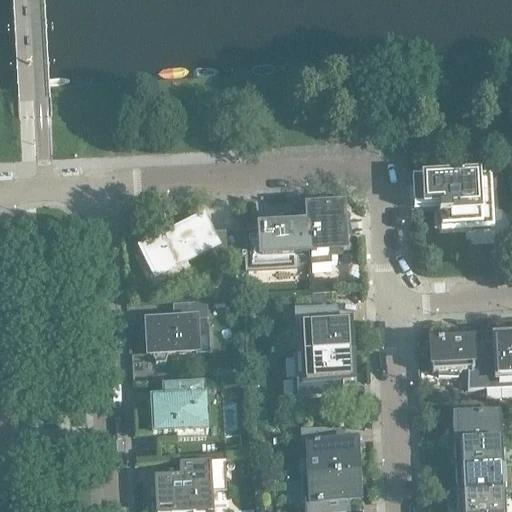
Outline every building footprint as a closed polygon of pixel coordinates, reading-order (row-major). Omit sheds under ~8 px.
[(488,178),(416,182),(417,207),(441,205),(443,227),(490,224),(488,178)] [(340,211),(306,213),(307,229),(308,229),(309,255),(310,266),(330,265),(329,254),(341,254),(341,255),(343,255),(342,234),(350,234),(346,216),(341,216),(340,211)] [(171,234),(142,249),(156,277),(211,249),(216,247),(210,235),(202,219),(180,230),(171,234)] [(262,232),(259,232),(261,260),(261,270),(294,268),(293,257),(308,256),(308,257),(309,257),(308,229),(307,230),(281,231),(280,219),(261,223),(262,232)] [(259,232),(244,233),(246,260),(261,260),(259,232)] [(244,233),(230,234),(231,261),(246,260),(244,233)] [(216,234),(210,235),(216,247),(211,249),(218,262),(231,261),(230,234),(216,234)] [(196,355),(195,330),(207,329),(205,307),(173,308),(174,324),(146,326),(148,358),(152,357),(155,366),(165,365),(168,357),(196,355)] [(313,315),(296,316),(297,330),(301,330),(303,357),(348,355),(347,326),(336,327),(334,314),(313,315)] [(493,344),(482,344),(482,346),(483,346),(483,349),(482,349),(485,392),(511,390),(511,336),(493,337),(493,344)] [(436,348),(430,348),(431,375),(437,375),(438,379),(457,380),(457,374),(468,374),(467,380),(467,393),(485,392),(482,349),(481,349),(470,349),(470,346),(454,347),(442,347),(442,346),(436,346),(436,348)] [(296,386),(290,386),(291,400),(317,399),(338,398),(337,385),(350,384),(348,355),(303,358),(294,358),(296,386)] [(208,435),(206,398),(203,399),(203,387),(163,389),(163,401),(150,401),(152,438),(176,437),(176,443),(205,441),(205,435),(208,435)] [(498,441),(497,420),(503,420),(502,417),(497,417),(496,404),(462,406),(463,419),(456,419),(456,421),(455,421),(452,421),(453,435),(457,436),(458,446),(504,443),(504,440),(498,441)] [(355,475),(353,446),(343,446),(340,434),(303,436),(303,449),(307,449),(309,477),(355,475)] [(499,467),(498,446),(504,446),(504,443),(458,446),(458,447),(457,447),(454,448),(454,462),(459,463),(459,472),(505,469),(505,466),(499,467)] [(180,481),(155,482),(156,511),(211,511),(211,496),(227,495),(225,465),(179,467),(180,481)] [(501,493),(500,472),(506,472),(505,469),(459,472),(459,473),(458,473),(455,474),(456,488),(460,489),(461,498),(507,495),(507,492),(501,493)] [(356,504),(355,475),(301,478),(302,506),(306,506),(306,511),(345,511),(346,505),(356,504)] [(501,511),(501,498),(507,498),(507,495),(461,498),(461,499),(460,499),(456,500),(457,511),(501,511)]
